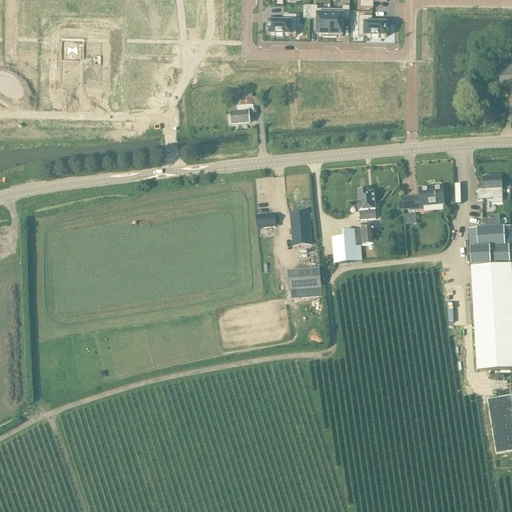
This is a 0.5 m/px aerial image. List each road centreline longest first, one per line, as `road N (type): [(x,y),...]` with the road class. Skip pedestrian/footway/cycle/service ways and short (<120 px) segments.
road 1 (unknown): [(445,257),(338,279),(325,345),(180,373),(24,416),(12,403),(4,367),(4,196)]
road 2 (unclassified): [(0,197),(181,171),(511,142)]
road 3 (residential): [(247,0),(246,55),(409,58)]
